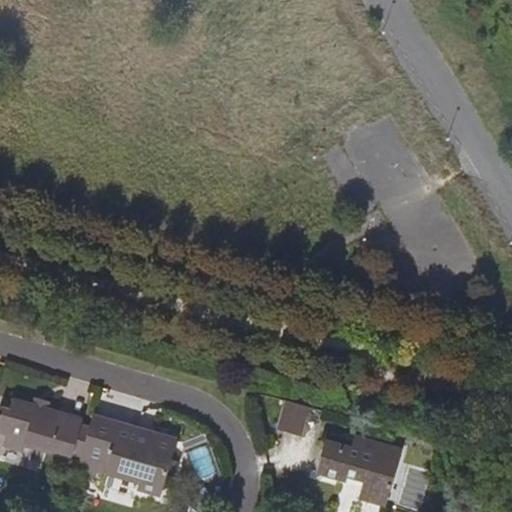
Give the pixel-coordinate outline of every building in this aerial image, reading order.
[(34,397),(32,404),(46,408),(49,400),(34,397)] [(24,442),(71,455),(74,442),(80,417),(46,408),(32,404),(10,398),(8,407),(0,405),(0,425),(7,428),(3,444),(22,450),(24,442)] [(299,433),(307,407),(283,399),(277,427),(299,433)] [(119,421),(92,414),(90,420),(84,444),(80,458),(77,467),(104,475),(106,469),(140,478),(138,488),(161,494),(176,437),(153,431),(152,436),(118,426),(119,421)] [(90,420),(80,417),(74,442),(84,444),(90,420)] [(361,482),(356,498),(386,507),(403,450),(365,438),(361,451),(327,441),(318,474),(344,482),(346,478),(361,482)] [(84,444),(74,442),(71,455),(80,458),(84,444)]
